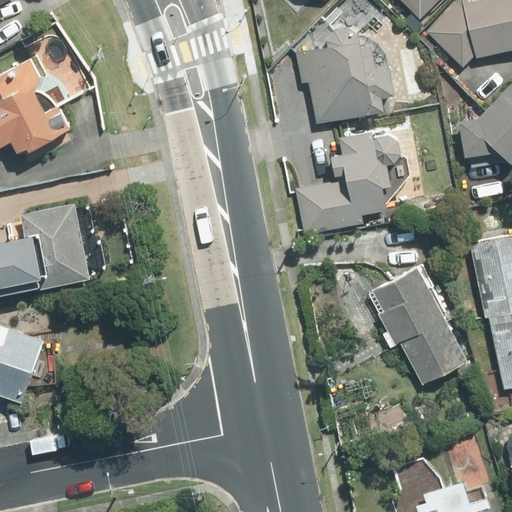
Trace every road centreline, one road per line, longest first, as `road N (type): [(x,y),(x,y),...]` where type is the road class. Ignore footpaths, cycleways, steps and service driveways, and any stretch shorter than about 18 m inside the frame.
road 1 (residential): [(0,479),(263,428)]
road 2 (secondary): [(263,428),(219,189)]
road 3 (secondary): [(219,189),(177,107),(145,0)]
road 4 (secondary): [(197,0),(225,97),(219,189)]
